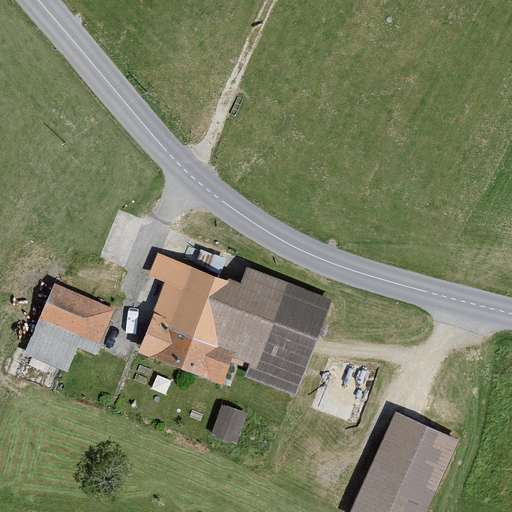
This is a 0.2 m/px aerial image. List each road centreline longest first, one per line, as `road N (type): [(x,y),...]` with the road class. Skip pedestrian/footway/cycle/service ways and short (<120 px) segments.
road 1 (secondary): [(32,0),(200,186),(244,220),(310,258),(511,315)]
road 2 (track): [(272,0),(188,172)]
